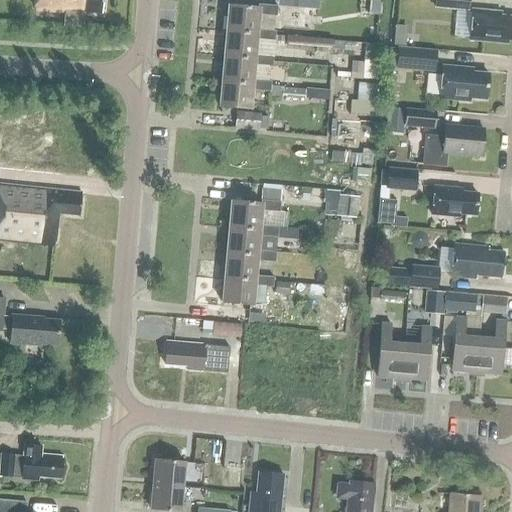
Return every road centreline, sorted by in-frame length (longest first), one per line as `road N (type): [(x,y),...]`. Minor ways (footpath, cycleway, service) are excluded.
road 1 (residential): [(511,454),(113,413)]
road 2 (tertiary): [(113,413),(143,76)]
road 3 (tertiary): [(143,76),(0,65)]
